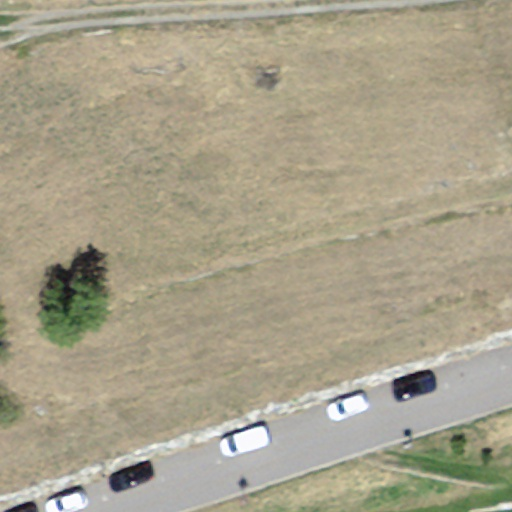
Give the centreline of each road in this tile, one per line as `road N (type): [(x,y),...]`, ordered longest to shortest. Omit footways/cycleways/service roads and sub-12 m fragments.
road 1 (track): [(451,0),(56,24),(0,44)]
road 2 (residential): [(124,511),(511,381)]
